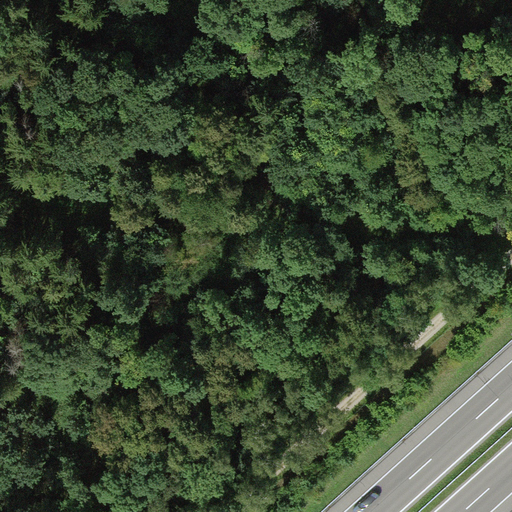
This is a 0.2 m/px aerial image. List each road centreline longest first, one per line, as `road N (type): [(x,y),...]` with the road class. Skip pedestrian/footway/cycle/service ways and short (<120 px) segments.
road 1 (track): [(511,229),(0,207)]
road 2 (track): [(228,511),(511,257)]
road 3 (motorway): [(511,388),(374,511)]
